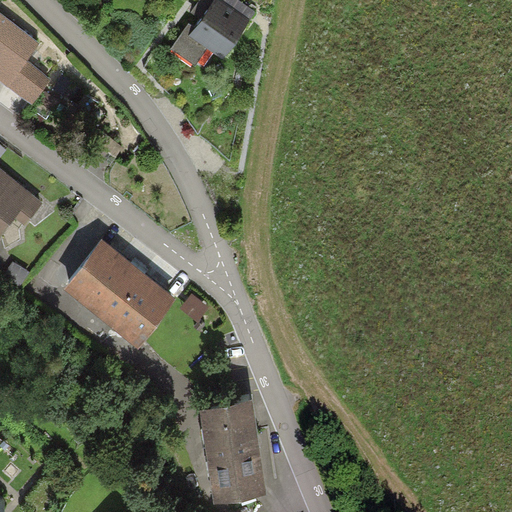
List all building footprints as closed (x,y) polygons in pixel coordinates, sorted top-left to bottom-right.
[(218,0),(204,0),(180,33),(219,61),(248,22),(218,0)] [(0,18),(0,88),(20,104),(54,62),(0,18)] [(0,249),(37,208),(0,175),(0,249)] [(167,298),(91,240),(51,291),(127,349),(167,298)] [(184,306),(200,318),(211,303),(195,292),(184,306)] [(253,490),(242,397),(186,404),(197,497),(253,490)]
